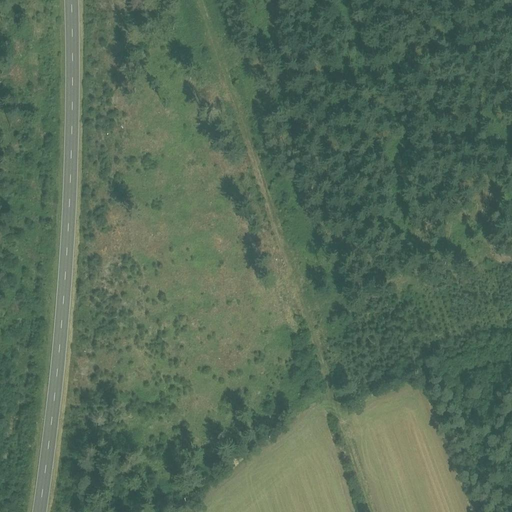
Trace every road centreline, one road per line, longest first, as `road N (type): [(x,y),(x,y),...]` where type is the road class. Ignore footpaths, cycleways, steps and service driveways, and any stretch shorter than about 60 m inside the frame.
road 1 (secondary): [(71,0),(66,250),(39,511)]
road 2 (track): [(199,0),(335,393)]
